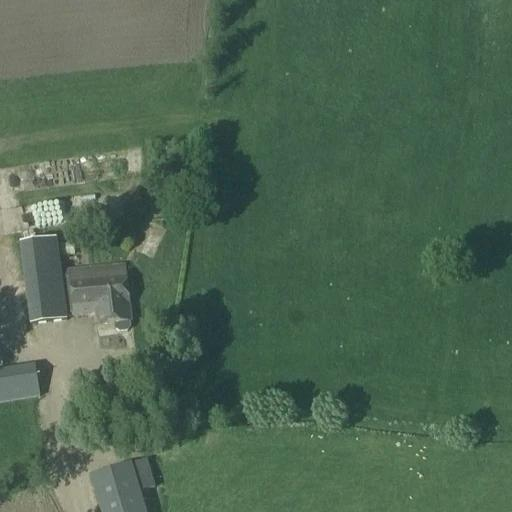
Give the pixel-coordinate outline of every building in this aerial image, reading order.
[(170,169),(172,183),(186,182),(184,167),(170,169)] [(66,232),(4,242),(13,317),(12,317),(6,322),(9,344),(57,338),(55,321),(76,318),(71,274),(66,232)] [(124,268),(71,274),(76,318),(103,314),(104,322),(113,321),(114,326),(117,329),(126,328),(128,324),(128,319),(130,319),(124,268)] [(35,368),(0,372),(0,407),(41,401),(35,368)] [(130,373),(83,378),(86,407),(133,403),(130,373)] [(147,463),(91,480),(100,511),(145,511),(140,495),(155,490),(147,463)]
